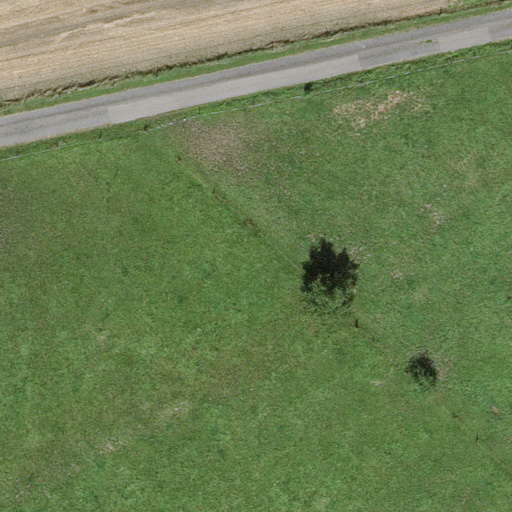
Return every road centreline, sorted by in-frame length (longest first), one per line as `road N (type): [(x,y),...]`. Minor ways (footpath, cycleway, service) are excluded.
road 1 (track): [(146,104),(511,26)]
road 2 (residential): [(0,136),(146,104)]
